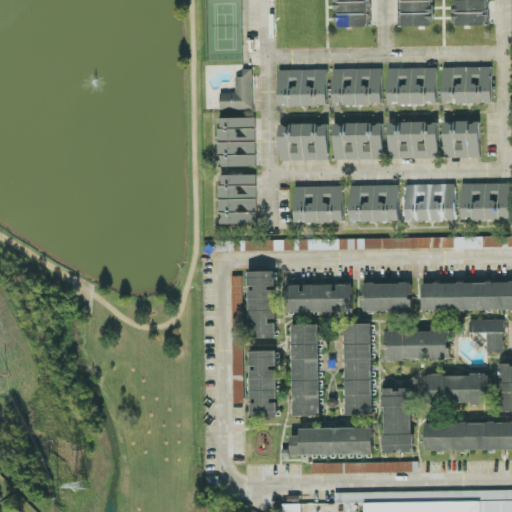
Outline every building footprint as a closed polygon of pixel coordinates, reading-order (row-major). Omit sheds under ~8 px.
[(369,28),(368,0),(336,0),(337,28),(369,28)] [(402,0),(403,28),(435,27),(434,0),(402,0)] [(486,0),(485,0),(454,0),(455,27),(487,26),(486,0)] [(220,92),(221,108),(253,108),(252,68),(244,68),(244,75),(236,76),(236,92),(220,92)] [(389,69),(390,105),(440,104),(439,68),(389,69)] [(444,68),(445,104),(494,104),(494,68),(444,68)] [(384,105),(383,69),(357,70),(334,70),(335,107),(384,105)] [(280,71),(281,107),(330,106),(329,70),(280,71)] [(221,164),(221,159),(223,158),(223,152),(220,153),(220,127),(220,126),(222,126),(222,121),(220,119),(220,115),(255,117),(256,165),(221,164)] [(445,122),(445,159),(482,158),(481,122),(445,122)] [(384,123),(360,124),(361,161),(385,160),(384,123)] [(390,159),(440,160),(440,123),(391,123),(390,159)] [(335,124),(336,161),(359,160),(358,124),(335,124)] [(330,161),(330,125),(281,126),(281,162),(330,161)] [(222,221),(222,217),(224,215),(224,210),(221,210),(220,184),(221,183),(223,183),(223,178),(221,177),(221,173),(256,174),(257,222),(222,221)] [(511,220),(511,194),(511,184),(489,184),(463,184),(464,222),(511,220)] [(458,221),(457,185),(407,186),(408,222),(458,221)] [(401,222),(401,186),(352,187),(352,223),(401,222)] [(296,188),(297,224),(346,223),(345,187),(296,188)] [(218,252),(511,248),(511,236),(218,241),(218,252)] [(249,272),(250,339),(277,339),(277,321),(276,272),(249,272)] [(234,404),(244,404),(243,312),(249,312),(248,286),(243,286),(243,277),(233,277),(234,404)] [(511,310),(511,282),(424,284),(424,312),(511,310)] [(364,285),(365,313),(414,311),(413,283),(364,285)] [(354,285),(336,285),(304,286),(287,286),(287,314),(354,313),(354,285)] [(506,320),(471,320),(471,333),(506,333),(506,320)] [(292,325),(294,417),(321,416),(319,325),(292,325)] [(373,325),(346,325),(346,415),(373,415),(373,325)] [(387,361),(450,360),(450,331),(387,332),(387,361)] [(505,353),(504,334),(487,334),(488,354),(505,353)] [(277,352),(250,352),(250,369),(251,369),(251,402),(251,418),(278,418),(277,352)] [(501,411),(511,411),(511,364),(503,364),(501,411)] [(483,404),(482,394),(491,393),(491,375),(426,376),(426,405),(483,404)] [(412,453),(413,390),(384,390),(384,453),(412,453)] [(511,422),(426,424),(426,453),(511,450),(511,422)] [(374,428),(301,430),(301,436),(293,436),(293,456),(374,454),(374,428)] [(418,462),(313,464),(313,475),(418,473),(418,462)] [(511,511),(511,490),(336,493),(336,504),(365,504),(365,511),(511,511)]
